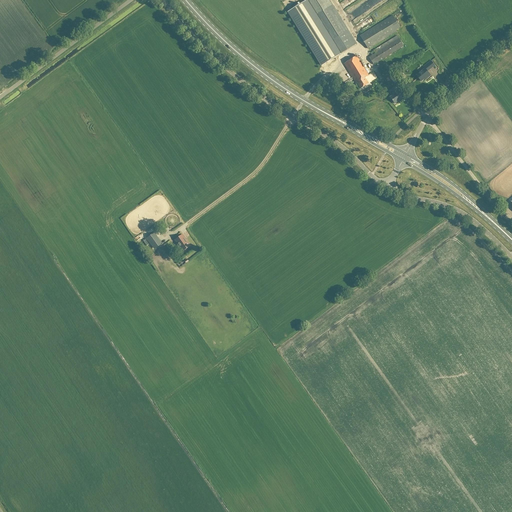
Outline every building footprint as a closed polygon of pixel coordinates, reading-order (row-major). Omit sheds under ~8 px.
[(321,66),(338,55),(356,44),(332,5),(328,0),(308,0),(288,12),(321,66)] [(393,16),(388,19),(360,36),(368,49),(396,32),(396,31),(401,28),(393,16)] [(374,65),(404,47),(397,36),(373,51),(375,54),(369,57),(374,65)] [(364,78),(368,76),(357,56),(344,64),(356,83),(360,89),(368,84),(364,78)] [(427,72),(435,66),(431,62),(424,67),(425,69),(416,76),(421,82),(426,78),(427,79),(430,76),(427,72)] [(397,74),(403,81),(406,79),(401,71),(397,74)] [(389,92),(393,96),(390,98),(395,104),(403,97),(399,92),(403,89),(399,84),(389,92)] [(154,233),(147,239),(154,249),(161,243),(154,233)] [(190,246),(182,235),(175,240),(177,244),(176,244),(179,248),(180,247),(183,252),(190,246)]
